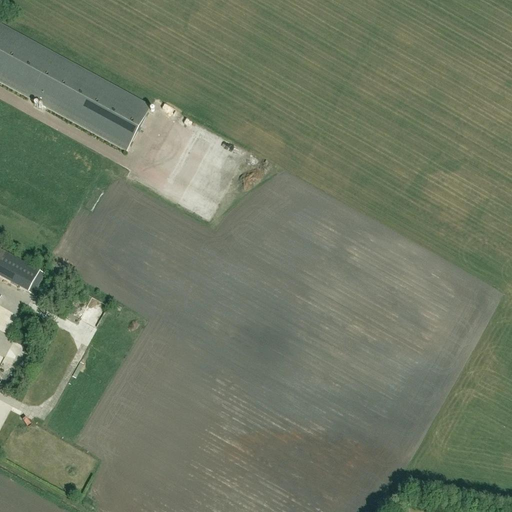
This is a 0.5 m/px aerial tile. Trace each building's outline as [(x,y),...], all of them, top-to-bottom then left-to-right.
[(0,83),(127,153),(152,108),(0,25),(0,83)] [(173,154),(171,158),(179,162),(181,157),(173,154)] [(193,197),(189,207),(210,215),(214,204),(193,197)] [(128,319),(40,273),(4,253),(0,261),(0,278),(117,341),(128,319)] [(30,352),(33,347),(15,337),(12,343),(30,352)]
